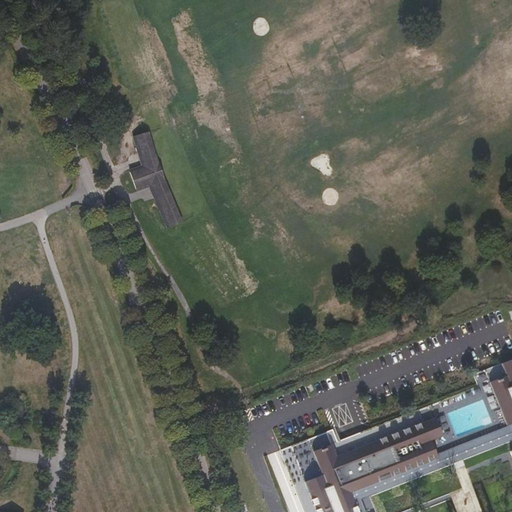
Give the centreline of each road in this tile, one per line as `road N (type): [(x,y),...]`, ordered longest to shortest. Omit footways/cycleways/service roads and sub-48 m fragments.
road 1 (unclassified): [(214,511),(105,220),(0,3)]
road 2 (track): [(134,217),(47,0)]
